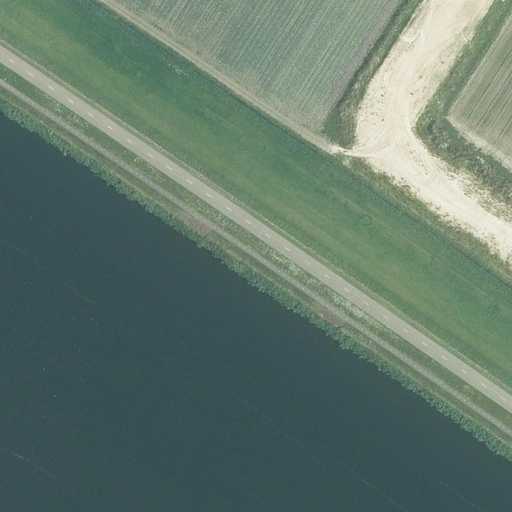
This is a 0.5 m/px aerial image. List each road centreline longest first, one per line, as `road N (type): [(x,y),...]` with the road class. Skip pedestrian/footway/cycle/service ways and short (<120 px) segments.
road 1 (tertiary): [(511,404),(0,53)]
road 2 (unclassified): [(435,0),(387,74),(365,141),(376,159),(511,254)]
